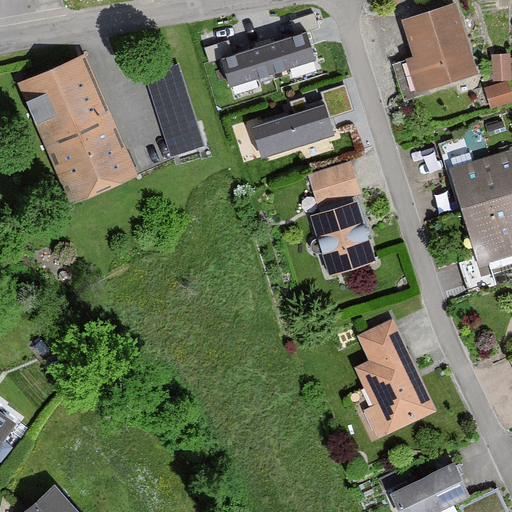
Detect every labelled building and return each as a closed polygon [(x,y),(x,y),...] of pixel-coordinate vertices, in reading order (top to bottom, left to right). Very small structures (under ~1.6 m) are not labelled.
[(411,61),(403,63),(414,96),(475,77),(453,7),(400,24),(411,61)] [(273,63),(316,49),(307,20),(264,34),(273,63)] [(230,76),(273,63),(264,34),(221,48),(230,76)] [(81,56),(14,85),(66,206),(133,177),(81,56)] [(508,56),(492,56),(492,82),(507,82),(508,56)] [(167,158),(202,147),(177,66),(143,77),(167,158)] [(506,86),(483,95),(488,110),(511,102),(506,86)] [(251,120),(261,150),(333,127),(323,96),(251,120)] [(511,157),(510,153),(446,174),(477,267),(511,256),(511,157)] [(315,214),(305,217),(323,277),(375,260),(344,163),(303,176),(315,214)] [(431,415),(389,321),(353,337),(364,362),(352,367),(369,407),(358,412),(371,442),(431,415)] [(0,435),(10,422),(0,414),(0,435)] [(388,494),(396,511),(435,511),(465,499),(450,467),(388,494)] [(73,511),(48,483),(15,511),(73,511)] [(501,511),(493,493),(456,510),(456,511),(501,511)]
